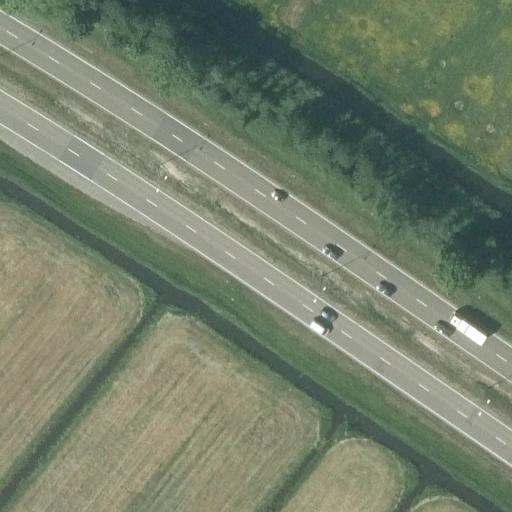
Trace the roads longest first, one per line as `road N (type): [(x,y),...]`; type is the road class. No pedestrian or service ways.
road 1 (primary): [(0,106),(511,448)]
road 2 (primary): [(511,365),(0,27)]
